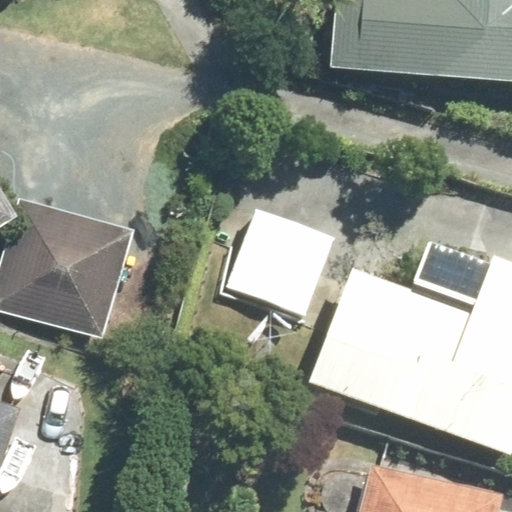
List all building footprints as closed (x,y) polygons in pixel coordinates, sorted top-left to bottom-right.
[(511,0),(331,0),(327,64),(511,75),(511,0)] [(0,218),(9,212),(0,198),(0,218)] [(15,198),(0,257),(0,312),(99,338),(127,226),(15,198)] [(251,206),(222,286),(299,315),(329,236),(251,206)] [(305,379),(502,449),(511,421),(511,260),(485,251),(483,259),(420,238),(402,288),(346,267),(305,379)] [(0,431),(10,400),(0,396),(0,431)] [(366,462),(353,511),(485,511),(490,492),(366,462)]
